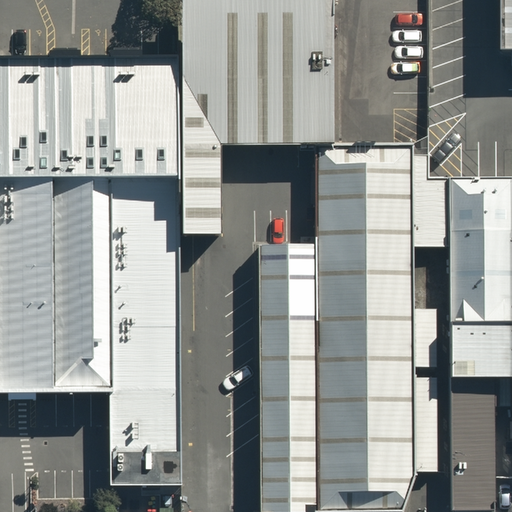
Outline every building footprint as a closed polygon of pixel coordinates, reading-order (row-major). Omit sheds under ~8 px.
[(179,0),(180,62),(180,180),(180,237),(200,237),(221,237),(220,145),(229,145),(249,145),(269,145),(291,145),(317,145),(334,145),(332,0),(179,0)] [(511,53),(511,0),(503,0),(504,53),(511,53)] [(0,181),(180,180),(180,62),(0,64),(0,181)] [(432,317),(413,317),(413,258),(412,176),(413,147),(334,145),(317,145),(316,511),(402,511),(412,485),(412,479),(433,479),(433,386),(413,386),(413,376),(432,376),(432,317)] [(413,258),(447,258),(450,511),(495,511),(493,377),(511,377),(511,193),(511,175),(426,176),(412,176),(413,258)] [(0,393),(9,394),(111,394),(111,484),(181,484),(180,237),(180,180),(0,181),(0,393)] [(259,511),(316,511),(315,246),(259,246),(259,511)]
